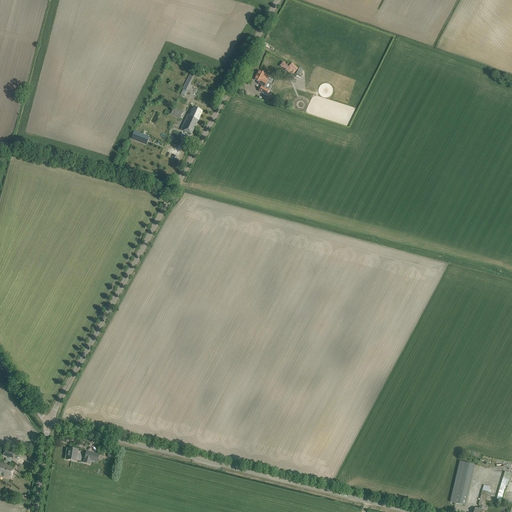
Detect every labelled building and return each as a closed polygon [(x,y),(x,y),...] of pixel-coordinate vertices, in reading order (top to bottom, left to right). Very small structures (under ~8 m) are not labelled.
[(295,72),(286,64),(283,62),(280,66),(282,68),(291,76),(295,72)] [(262,86),(259,92),(267,96),(269,91),(272,84),(267,81),(269,76),(259,71),(254,80),(260,83),(259,85),(262,86)] [(190,72),(183,88),(187,91),(196,75),(190,72)] [(188,114),(181,130),(191,135),(202,112),(193,107),(189,115),(188,114)] [(174,108),(171,113),(180,118),(183,113),(174,108)] [(131,139),(146,145),(149,137),(134,131),(131,139)] [(3,455),(13,459),(15,452),(5,449),(3,455)] [(67,460),(75,461),(77,450),(69,449),(67,460)] [(99,455),(86,451),(84,459),(97,462),(99,455)] [(460,461),(450,502),(465,506),(475,465),(460,461)] [(0,463),(0,474),(11,478),(15,468),(0,463)] [(506,487),(507,487),(510,480),(503,478),(497,499),(502,500),(506,487)] [(479,510),(476,509),(474,511),(483,511),(484,511),(483,511),(484,507),(485,507),(488,492),(482,491),(479,506),(480,506),(479,510)]
